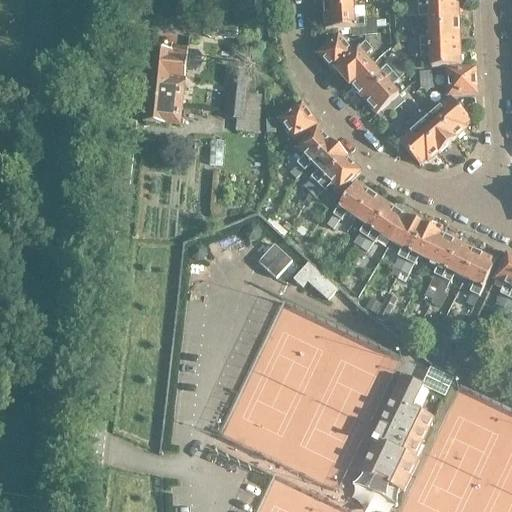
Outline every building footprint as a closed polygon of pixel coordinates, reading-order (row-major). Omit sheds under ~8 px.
[(324,0),(325,11),(364,8),(363,0),(324,0)] [(418,0),(418,1),(406,1),(407,9),(419,8),(458,7),(457,0),(418,0)] [(458,7),(419,8),(407,9),(407,17),(419,17),(419,18),(430,18),(430,28),(459,27),(458,7)] [(377,28),(377,19),(364,20),(364,8),(325,11),(326,31),(339,30),(352,30),(377,28)] [(209,38),(241,43),(243,27),(211,23),(209,38)] [(420,39),(420,41),(408,41),(409,49),(421,48),(460,47),(459,27),(430,28),(431,39),(420,39)] [(378,36),(377,28),(352,30),(352,38),(378,36)] [(320,56),(335,73),(336,72),(355,55),(340,38),(320,56)] [(355,55),(336,72),(336,73),(337,72),(350,87),(373,66),(366,58),(372,51),(366,44),(359,50),(360,51),(355,55)] [(460,47),(421,48),(409,49),(409,58),(421,57),(422,69),(432,68),(461,67),(460,47)] [(146,101),(183,104),(185,83),(170,81),(171,76),(188,78),(189,70),(196,70),(200,67),(201,57),(198,53),(191,52),(191,49),(176,48),(175,52),(151,49),(146,101)] [(373,66),(350,87),(351,87),(364,101),(394,75),(402,67),(397,60),(388,68),(387,67),(380,74),(373,66)] [(394,75),(364,101),(377,117),(400,97),(400,96),(393,88),(399,82),(399,81),(408,73),(402,67),(394,75)] [(229,69),(226,102),(246,104),(247,94),(249,72),(229,69)] [(475,71),(448,72),(449,96),(476,95),(475,71)] [(433,73),(419,73),(420,82),(433,81),(433,73)] [(433,81),(420,82),(420,90),(433,89),(433,81)] [(246,104),(226,102),(224,119),(238,121),(237,132),(259,134),(262,96),(247,94),(246,104)] [(400,97),(394,102),(399,108),(405,103),(400,97)] [(451,99),(434,114),(456,139),(457,139),(456,138),(464,131),(465,128),(471,122),(451,99)] [(183,104),(146,101),(143,123),(181,127),(183,104)] [(394,102),(377,117),(382,122),(386,119),(386,120),(399,108),(394,102)] [(302,106),(281,121),(294,141),(300,137),(303,141),(315,133),(312,129),(316,126),(302,106)] [(434,114),(417,129),(440,154),(456,139),(434,114)] [(276,121),(267,122),(268,135),(276,134),(276,121)] [(417,129),(400,143),(420,166),(426,160),(430,161),(439,153),(439,154),(440,154),(417,129)] [(318,130),(297,150),(304,158),(298,165),(299,166),(290,175),(296,181),(304,172),(311,165),(333,144),(332,144),(318,130)] [(318,173),(312,179),(313,180),(304,189),(310,194),(318,186),(347,158),(333,144),(311,165),(318,173)] [(347,158),(318,186),(310,194),(306,203),(310,206),(316,200),(324,192),(325,193),(332,186),(339,194),(356,177),(361,173),(347,159),(348,158),(347,158)] [(339,209),(334,217),(327,226),(334,231),(341,221),(342,222),(347,214),(355,220),(372,194),(356,183),(340,209),(339,209)] [(372,194),(355,220),(365,226),(360,234),(361,235),(354,245),(360,249),(367,239),(389,206),(372,194)] [(389,206),(367,239),(360,249),(361,250),(358,255),(364,259),(367,253),(368,254),(375,244),(380,237),(390,244),(406,217),(403,216),(389,206)] [(406,217),(390,244),(402,250),(398,258),(393,269),(401,273),(406,262),(423,226),(406,217)] [(244,236),(248,242),(255,243),(260,239),(262,232),(258,227),(251,226),(245,230),(244,236)] [(423,226),(406,262),(401,273),(397,280),(405,284),(414,266),(415,266),(419,258),(428,262),(442,236),(423,226)] [(442,236),(428,262),(438,267),(434,276),(435,276),(430,286),(437,290),(442,280),(460,244),(442,236)] [(460,244),(442,280),(437,290),(445,294),(450,284),(451,284),(455,276),(464,280),(478,253),(460,244)] [(206,250),(201,246),(194,247),(190,252),(191,259),(197,263),(203,262),(207,257),(206,250)] [(274,246),(258,264),(276,280),(292,263),(274,246)] [(478,253),(464,280),(474,285),(470,293),(471,294),(466,305),(474,309),(483,290),(482,289),(496,262),(478,253)] [(511,257),(508,255),(495,282),(505,287),(501,295),(502,296),(496,306),(494,311),(501,315),(504,310),(509,299),(511,294),(511,257)] [(338,292),(308,265),(293,281),(302,289),(307,284),(328,302),(338,292)] [(390,295),(379,320),(389,324),(400,300),(390,295)] [(377,318),(383,307),(372,301),(366,311),(377,318)] [(400,323),(396,331),(410,339),(414,330),(400,323)] [(419,349),(429,354),(433,343),(423,339),(419,349)] [(435,344),(431,354),(441,359),(446,349),(435,344)] [(384,427),(377,440),(381,442),(416,458),(435,419),(421,413),(429,396),(421,392),(423,387),(402,377),(392,398),(379,425),(384,427)] [(374,444),(361,472),(404,493),(419,461),(415,459),(416,458),(381,442),(379,446),(374,444)]
